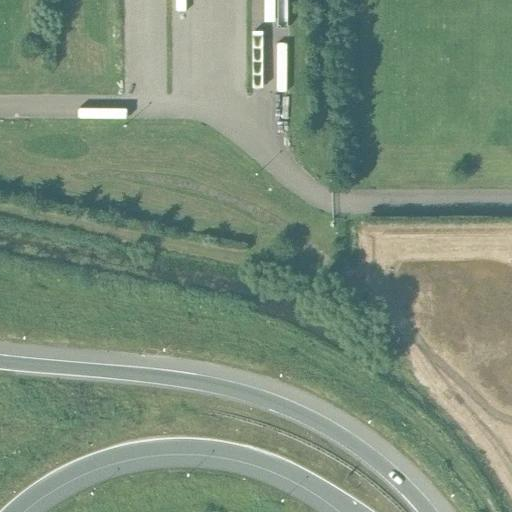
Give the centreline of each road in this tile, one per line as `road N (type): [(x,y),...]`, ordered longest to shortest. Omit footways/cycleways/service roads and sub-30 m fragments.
road 1 (motorway): [(428,511),(364,451),(280,405),(209,384),(0,359)]
road 2 (motorway): [(13,511),(93,459),(161,446),(246,455),(354,511)]
